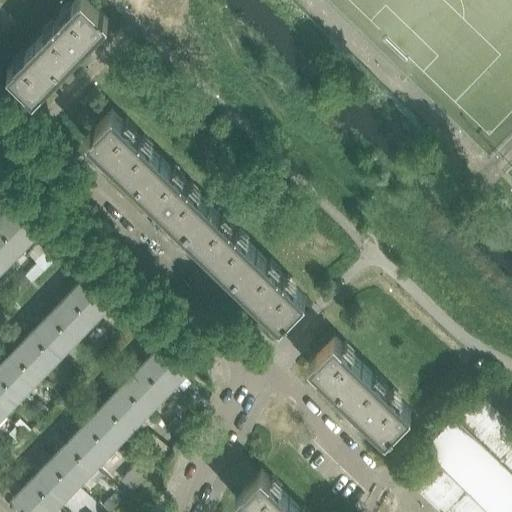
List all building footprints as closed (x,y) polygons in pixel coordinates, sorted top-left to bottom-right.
[(108,18),(103,13),(104,13),(100,9),(99,10),(89,0),(74,0),(34,42),(61,67),(108,18)] [(33,96),(61,67),(34,42),(7,69),(32,94),(33,96)] [(161,156),(112,108),(95,126),(94,126),(90,130),(91,130),(86,135),(135,182),(161,156)] [(208,202),(161,156),(135,182),(183,228),(208,202)] [(40,226),(14,200),(0,214),(0,226),(21,246),(40,226)] [(257,248),(208,202),(183,228),(231,275),(257,248)] [(21,246),(0,226),(0,262),(2,265),(21,246)] [(55,256),(62,249),(55,241),(47,249),(55,256)] [(305,295),(257,248),(231,275),(280,322),(284,317),(285,318),(289,314),(288,313),(305,295)] [(31,279),(37,272),(32,266),(25,273),(31,279)] [(113,297),(87,271),(67,291),(95,316),(113,297)] [(18,293),(23,287),(17,281),(11,288),(18,293)] [(95,316),(67,291),(49,311),(76,336),(95,316)] [(76,336),(49,311),(31,329),(58,354),(76,336)] [(58,354),(31,329),(13,348),(39,374),(58,354)] [(362,361),(336,337),(334,334),(309,359),(308,360),(336,388),(362,361)] [(187,368),(160,342),(148,355),(140,348),(135,354),(142,361),(141,362),(168,387),(187,368)] [(39,374),(13,348),(0,361),(0,372),(21,393),(39,374)] [(411,409),(362,361),(336,388),(385,435),(390,430),(390,431),(394,427),(411,409)] [(168,387),(141,362),(123,380),(150,406),(168,387)] [(21,393),(0,372),(0,408),(3,411),(21,393)] [(65,386),(73,377),(68,372),(60,381),(65,386)] [(150,406),(123,380),(104,400),(131,425),(150,406)] [(511,511),(511,423),(478,390),(455,414),(454,413),(424,443),(426,445),(403,468),(447,511),(511,511)] [(49,407),(40,399),(35,404),(44,412),(49,407)] [(131,425),(104,400),(86,418),(112,444),(131,425)] [(182,421),(175,415),(168,423),(167,424),(174,430),(175,429),(182,421)] [(30,427),(20,417),(16,422),(26,431),(30,427)] [(112,444),(86,418),(67,438),(94,463),(112,444)] [(23,433),(15,426),(9,432),(17,439),(23,433)] [(169,446),(153,432),(146,440),(163,454),(169,446)] [(94,463),(67,438),(49,456),(76,482),(94,463)] [(76,482),(49,456),(31,475),(58,501),(76,482)] [(144,477),(135,468),(128,475),(138,484),(144,477)] [(273,511),(289,496),(261,468),(237,493),(236,493),(235,494),(253,511),(273,511)] [(47,511),(58,501),(31,475),(12,495),(30,511),(47,511)] [(117,505),(109,496),(102,503),(111,511),(117,505)] [(306,511),(289,496),(273,511),(306,511)]
